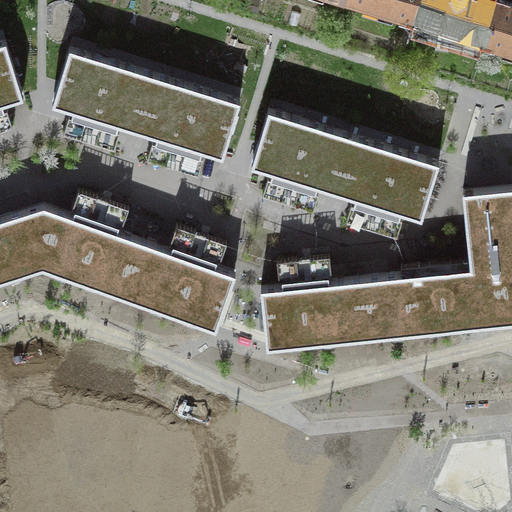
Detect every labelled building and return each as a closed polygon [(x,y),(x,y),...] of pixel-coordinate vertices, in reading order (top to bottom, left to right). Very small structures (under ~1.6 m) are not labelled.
[(357,0),(413,17),(418,0),(357,0)] [(418,0),(413,17),(482,39),(494,0),(418,0)] [(511,3),(502,0),(494,0),(482,39),(511,48),(511,3)] [(0,102),(23,95),(16,72),(5,38),(0,39),(0,102)] [(60,72),(51,102),(58,104),(103,117),(171,138),(223,154),(241,96),(69,44),(60,72)] [(439,159),(269,106),(252,162),(300,177),(374,199),(421,214),(439,159)] [(511,181),(458,187),(466,264),(460,265),(409,270),(306,280),(260,285),(267,344),(511,318),(511,181)] [(0,276),(42,263),(216,325),(235,270),(195,256),(85,217),(44,202),(0,215),(0,276)]
